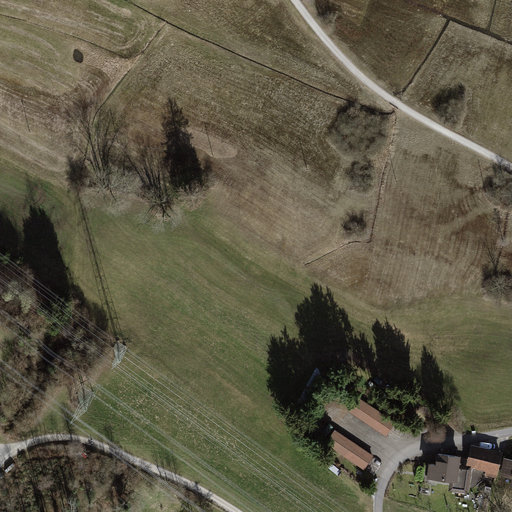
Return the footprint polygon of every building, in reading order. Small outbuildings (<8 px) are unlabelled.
[(358,399),(349,412),(388,439),(397,427),(358,399)] [(375,459),(328,425),(318,439),(365,473),(375,459)] [(503,451),(472,444),(467,465),(471,466),(471,468),(486,471),(485,475),(497,478),(503,451)] [(461,455),(437,452),(436,462),(430,462),(428,477),(450,480),(449,490),(468,493),(471,468),(471,466),(467,465),(460,465),(461,455)] [(511,462),(506,461),(503,479),(511,481),(511,462)]
